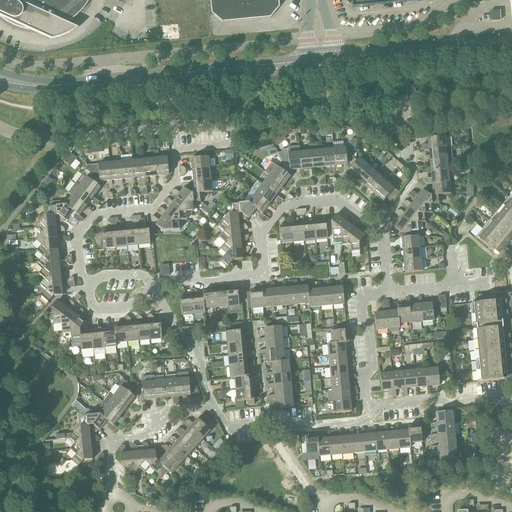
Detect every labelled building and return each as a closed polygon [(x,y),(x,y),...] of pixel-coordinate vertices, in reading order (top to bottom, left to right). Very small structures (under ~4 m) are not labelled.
[(0,0),(0,17),(1,19),(4,20),(6,22),(9,24),(12,25),(14,26),(17,27),(20,28),(23,29),(26,30),(29,30),(51,40),(54,40),(57,39),(60,38),(64,37),(66,35),(69,34),(72,32),(75,31),(78,29),(66,24),(68,22),(71,21),(73,19),(76,17),(78,15),(80,13),(82,11),(84,8),(86,6),(87,3),(89,1),(89,0),(0,0)] [(209,0),(212,23),(261,19),(258,0),(209,0)] [(511,0),(510,1),(510,5),(511,10),(499,11),(500,21),(511,20),(511,26),(511,0)] [(499,11),(489,12),(490,22),(500,21),(500,16),(499,11)] [(321,137),(333,136),(332,128),(320,130),(321,137)] [(428,151),(446,149),(445,137),(449,137),(449,131),(442,132),(427,134),(427,139),(428,143),(428,145),(422,145),(420,148),(420,151),(428,151)] [(277,147),(281,143),(277,137),(273,140),(277,147)] [(348,166),(353,158),(356,141),(352,140),(350,142),(348,145),(343,145),(343,148),(334,149),(335,167),(347,166),(347,165),(348,166)] [(271,141),(265,142),(268,151),(274,149),(271,141)] [(282,164),(289,171),(301,170),(299,153),(299,147),(287,148),(287,150),(280,150),(281,154),(277,154),(282,164)] [(427,162),(429,162),(447,160),(452,160),(451,148),(446,149),(428,151),(429,156),(426,157),(423,157),(421,160),(421,163),(427,162)] [(322,151),(324,168),(335,167),(334,149),(322,151)] [(232,159),(231,151),(231,150),(224,151),(225,160),(232,159)] [(310,152),(312,169),(324,168),(322,151),(310,152)] [(299,153),(301,170),(312,169),(310,152),(299,153)] [(69,165),(75,158),(69,153),(63,160),(69,165)] [(121,157),(121,163),(123,180),(134,179),(132,161),(132,156),(121,157)] [(155,159),(157,177),(168,176),(167,158),(155,159)] [(191,159),(192,171),(209,169),(208,158),(191,159)] [(357,161),(353,158),(348,166),(350,168),(347,172),(356,179),(368,166),(359,159),(357,161)] [(155,159),(144,160),(145,178),(157,177),(155,159)] [(144,160),(132,161),(134,179),(145,178),(144,160)] [(431,173),(448,171),(447,167),(447,160),(429,162),(430,167),(424,168),(422,171),(422,174),(431,173)] [(110,164),(111,181),(123,180),(121,163),(110,164)] [(269,176),(283,186),(290,177),(286,175),(289,171),(282,164),(279,169),(271,163),(264,172),(269,176)] [(96,182),(98,184),(99,182),(111,181),(110,164),(98,165),(99,175),(95,175),(96,182)] [(81,174),(74,184),(93,198),(100,188),(97,186),(98,184),(96,182),(95,175),(86,166),(81,174)] [(356,179),(365,187),(376,174),(368,166),(356,179)] [(210,181),(209,169),(192,171),(193,183),(210,181)] [(432,185),(449,183),(448,171),(431,173),(431,179),(423,180),(423,182),(426,185),(429,185),(432,185)] [(385,182),(376,174),(365,187),(373,195),(385,182)] [(269,176),(262,185),(276,196),(283,186),(269,176)] [(388,179),(385,182),(373,195),(382,203),(396,187),(388,179)] [(210,181),(193,183),(194,194),(199,194),(212,193),(210,181)] [(437,196),(438,196),(450,195),(450,191),(449,183),(432,185),(433,196),(437,196)] [(93,198),(74,184),(67,193),(72,197),(86,207),(93,198)] [(269,205),(276,196),(262,185),(255,195),(269,205)] [(194,194),(191,194),(190,194),(184,190),(183,189),(176,199),(183,205),(192,204),(200,203),(199,194),(194,194)] [(430,196),(429,196),(423,192),(422,191),(415,200),(422,206),(431,205),(439,205),(438,196),(437,196),(433,196),(430,196)] [(511,193),(475,238),(496,255),(511,234),(511,193)] [(255,210),(260,213),(261,214),(269,205),(255,195),(248,204),(255,210)] [(86,207),(72,197),(65,206),(73,211),(73,212),(75,213),(79,216),(86,207)] [(193,212),(192,204),(183,205),(176,199),(169,208),(177,214),(185,213),(193,212)] [(424,214),(424,215),(432,214),(431,205),(422,206),(415,200),(408,209),(415,215),(424,214)] [(237,214),(240,214),(241,214),(247,218),(248,219),(255,210),(248,204),(231,205),(232,214),(237,214)] [(58,216),(64,220),(65,221),(73,212),(73,211),(65,206),(59,206),(53,207),(49,207),(49,216),(50,216),(54,216),(57,216),(58,216)] [(454,218),(458,213),(451,207),(447,212),(454,218)] [(169,208),(162,217),(170,223),(179,222),(186,221),(185,213),(177,214),(169,208)] [(415,215),(408,209),(401,219),(408,224),(417,223),(418,224),(425,223),(424,215),(424,214),(415,215)] [(238,225),(237,214),(232,214),(228,215),(217,227),(223,233),(224,233),(230,226),(238,225)] [(340,230),(346,223),(336,215),(331,221),(330,223),(331,230),(326,231),(327,240),(332,239),(332,240),(340,239),(341,239),(340,230)] [(50,216),(49,216),(45,217),(34,229),(40,235),(41,235),(47,228),(56,228),(54,216),(50,216)] [(170,223),(162,217),(155,226),(163,232),(179,230),(179,222),(170,223)] [(330,223),(331,221),(328,219),(325,223),(313,224),(315,241),(326,240),(327,240),(326,231),(331,230),(330,223)] [(408,224),(401,219),(394,228),(400,232),(401,234),(409,233),(409,238),(418,237),(418,234),(418,224),(417,223),(408,224)] [(341,247),(349,246),(350,245),(349,237),(355,229),(346,223),(340,230),(341,239),(340,239),(341,247)] [(315,241),(313,224),(302,225),(304,242),(315,241)] [(244,225),(238,225),(230,226),(224,233),(223,233),(218,239),(224,244),(225,245),(231,238),(240,237),(239,231),(247,230),(247,228),(244,225)] [(292,244),(304,242),(302,225),(291,226),(292,244)] [(280,245),(292,244),(291,226),(279,227),(280,245)] [(40,235),(35,240),(41,246),(42,246),(48,240),(57,239),(56,233),(56,228),(47,228),(41,235),(40,235)] [(136,229),(138,247),(150,245),(148,228),(136,229)] [(136,229),(125,230),(127,248),(138,247),(136,229)] [(350,245),(349,246),(350,253),(360,252),(359,244),(364,237),(355,229),(349,237),(350,245)] [(114,231),(115,249),(127,248),(125,230),(114,231)] [(104,250),(115,249),(114,231),(102,232),(102,235),(94,236),(96,252),(104,251),(104,250)] [(401,234),(400,232),(397,235),(401,239),(402,251),(420,249),(419,242),(418,237),(409,238),(409,233),(401,234)] [(443,237),(443,247),(450,247),(449,237),(442,232),(440,235),(443,237)] [(242,236),(240,237),(231,238),(225,245),(224,244),(219,250),(225,256),(226,256),(232,249),(241,248),(240,243),(246,242),(248,239),(248,236),(242,236)] [(41,246),(36,252),(42,257),(43,258),(49,251),(58,250),(57,239),(48,240),(42,246),(41,246)] [(242,260),(241,254),(241,248),(232,249),(226,256),(225,256),(220,261),(227,268),(233,261),(242,260)] [(420,249),(402,251),(403,262),(421,260),(420,257),(420,249)] [(43,258),(42,257),(37,263),(43,269),(44,269),(50,263),(59,262),(58,250),(49,251),(43,258)] [(503,254),(511,261),(511,260),(511,256),(506,251),(503,254)] [(9,255),(9,264),(20,263),(19,254),(9,255)] [(421,260),(403,262),(404,274),(422,272),(421,260)] [(51,274),(60,273),(59,262),(50,263),(44,269),(43,269),(38,275),(44,280),(45,281),(51,274)] [(169,277),(168,265),(161,266),(162,277),(169,277)] [(39,286),(46,292),(52,285),(61,284),(60,273),(51,274),(45,281),(44,280),(39,286)] [(287,307),(299,306),(297,288),(296,281),(293,281),(294,289),(286,289),(287,307)] [(285,282),(281,283),(282,290),(274,290),(276,308),(287,307),(286,289),(285,282)] [(323,308),(334,307),(332,289),(332,282),(328,282),(329,289),(321,290),(323,308)] [(265,309),(276,308),(274,290),(274,283),(270,284),(271,291),(263,291),(265,309)] [(317,290),(308,291),(308,305),(309,309),(323,308),(321,290),(320,283),(316,283),(317,290)] [(62,296),(61,284),(52,285),(46,292),(41,297),(48,304),(54,297),(62,296)] [(251,310),(265,309),(263,291),(262,284),(259,285),(260,292),(249,293),(251,310)] [(297,288),(299,306),(308,305),(308,291),(307,287),(297,288)] [(344,306),(342,288),(332,289),(334,307),(344,306)] [(237,289),(225,291),(227,308),(239,307),(237,289)] [(225,291),(214,292),(215,309),(227,308),(225,291)] [(216,312),(215,309),(214,292),(202,293),(204,314),(205,314),(204,310),(212,310),(212,312),(216,312)] [(193,315),(204,314),(202,293),(202,297),(191,298),(193,315)] [(437,297),(439,309),(446,309),(445,296),(437,297)] [(410,324),(421,323),(420,305),(421,305),(421,297),(417,298),(418,306),(410,306),(408,306),(410,324)] [(181,317),(193,315),(191,298),(179,299),(181,317)] [(406,299),(406,307),(397,308),(399,329),(399,325),(410,324),(408,306),(410,306),(409,298),(406,299)] [(56,302),(51,309),(53,326),(61,325),(60,316),(66,309),(56,302)] [(501,322),(498,322),(496,302),(470,304),(472,326),(476,325),(476,330),(472,331),(477,383),(503,380),(498,329),(502,329),(501,322)] [(432,309),(431,304),(421,305),(420,305),(421,323),(433,322),(433,316),(437,315),(437,308),(432,309)] [(66,309),(60,316),(61,325),(62,333),(62,335),(66,339),(68,339),(71,338),(70,332),(71,332),(70,323),(75,316),(71,312),(72,310),(68,307),(66,309)] [(397,308),(396,308),(397,312),(385,313),(387,330),(399,329),(397,308)] [(80,319),(81,317),(77,313),(75,316),(70,323),(71,332),(70,332),(71,338),(71,340),(80,339),(80,334),(79,331),(85,330),(87,328),(86,326),(84,324),(85,323),(80,319)] [(375,331),(387,330),(385,313),(374,314),(375,331)] [(153,323),(153,320),(147,321),(148,323),(149,341),(161,340),(160,322),(153,323)] [(148,323),(136,325),(138,342),(149,341),(148,323)] [(124,326),(126,343),(138,342),(136,325),(124,326)] [(113,327),(113,330),(115,344),(126,343),(124,326),(113,327)] [(265,339),(282,338),(281,328),(264,329),(265,339)] [(113,330),(102,332),(104,349),(116,348),(115,344),(113,330)] [(331,345),(345,344),(349,344),(348,331),(330,333),(331,334),(331,345)] [(105,356),(104,349),(102,332),(91,333),(92,350),(93,357),(105,356)] [(243,332),(226,333),(227,345),(244,343),(244,341),(243,332)] [(91,350),(92,350),(91,333),(80,334),(80,339),(81,351),(82,351),(80,354),(82,355),(91,355),(92,353),(91,350)] [(266,351),(283,349),(282,338),(265,339),(258,340),(258,344),(265,343),(266,351)] [(252,341),(244,341),(244,343),(227,345),(228,356),(245,355),(245,353),(244,345),(252,344),(252,341)] [(327,345),(328,355),(345,354),(345,344),(331,345),(327,345)] [(283,349),(266,351),(259,351),(259,355),(266,354),(267,364),(271,364),(284,362),(283,349)] [(253,352),(245,353),(245,355),(228,356),(229,368),(246,366),(246,364),(245,357),(253,356),(253,352)] [(328,355),(329,367),(346,365),(346,357),(353,357),(352,353),(345,354),(328,355)] [(284,362),(271,364),(272,373),(290,370),(289,362),(284,362)] [(230,380),(234,379),(247,378),(247,368),(255,367),(254,363),(246,364),(246,366),(229,368),(230,380)] [(329,367),(330,378),(347,376),(347,369),(354,368),(353,364),(346,365),(329,367)] [(78,368),(79,376),(87,375),(86,367),(78,368)] [(427,387),(439,386),(437,369),(425,370),(427,387)] [(290,370),(272,373),(266,374),(266,378),(272,377),(273,385),(291,383),(290,370)] [(425,370),(414,371),(416,389),(427,387),(425,370)] [(406,389),(416,389),(414,371),(403,372),(404,390),(406,389)] [(403,372),(391,373),(393,391),(395,391),(402,390),(403,397),(407,396),(406,389),(404,390),(403,372)] [(176,374),(176,380),(178,398),(190,396),(187,373),(176,374)] [(393,391),(391,373),(379,375),(381,392),(391,391),(392,398),(395,398),(395,391),(393,391)] [(347,376),(330,378),(331,389),(349,388),(348,380),(355,379),(355,376),(347,376)] [(247,378),(234,379),(235,390),(253,389),(253,391),(261,390),(261,386),(252,387),(252,378),(247,378)] [(127,408),(134,398),(138,398),(137,391),(123,380),(118,386),(120,388),(113,397),(127,408)] [(176,380),(165,381),(167,399),(178,398),(176,380)] [(167,399),(165,381),(153,383),(155,400),(167,399)] [(143,401),(155,400),(153,383),(142,384),(143,401)] [(267,386),(267,389),(274,389),(274,396),(292,395),(291,383),(273,385),(267,386)] [(349,388),(331,389),(332,400),(350,399),(349,391),(356,391),(356,387),(349,388)] [(254,406),(253,391),(253,389),(235,390),(236,402),(247,401),(247,406),(254,406)] [(218,399),(225,399),(225,391),(217,392),(218,399)] [(268,397),(268,400),(275,400),(275,410),(293,408),(292,395),(274,396),(268,397)] [(113,397),(106,406),(120,417),(127,408),(113,397)] [(350,403),(357,402),(357,398),(350,399),(332,400),(334,414),(351,413),(350,403)] [(109,423),(113,426),(120,417),(106,406),(99,416),(107,421),(107,422),(109,423)] [(83,417),(88,416),(88,411),(88,410),(85,410),(83,408),(79,413),(80,414),(83,417)] [(436,426),(453,424),(452,413),(435,414),(436,424),(436,426)] [(100,431),(107,422),(107,421),(99,416),(83,417),(80,414),(78,417),(79,427),(89,426),(92,426),(93,426),(99,430),(100,431)] [(210,432),(206,428),(210,423),(202,415),(189,429),(202,441),(210,432)] [(436,426),(436,424),(429,425),(429,429),(436,428),(437,436),(437,437),(454,436),(453,424),(436,426)] [(79,428),(72,435),(63,435),(64,440),(68,439),(75,445),(81,438),(90,437),(89,426),(79,427),(79,428)] [(410,445),(409,432),(408,432),(399,433),(398,426),(394,426),(395,433),(397,433),(399,450),(410,449),(410,445)] [(383,427),(383,434),(386,434),(387,451),(399,450),(397,433),(395,433),(387,434),(387,427),(383,427)] [(407,428),(408,432),(409,432),(410,445),(422,444),(420,427),(407,428)] [(376,453),(387,451),(386,434),(383,434),(376,435),(375,428),(371,428),(372,435),(374,435),(376,453)] [(189,429),(182,437),(194,449),(202,441),(189,429)] [(364,429),(360,429),(361,436),(363,436),(364,454),(376,453),(374,435),(372,435),(365,436),(364,429)] [(353,455),(364,454),(363,436),(361,436),(353,437),(353,430),(349,430),(349,438),(351,437),(353,455)] [(341,456),(353,455),(351,437),(349,438),(342,438),(341,431),(337,432),(338,439),(340,438),(341,456)] [(340,438),(338,439),(330,439),(330,432),(326,433),(327,440),(328,440),(330,457),(341,456),(340,438)] [(437,437),(437,436),(430,436),(430,440),(437,439),(438,447),(438,449),(456,447),(454,436),(437,437)] [(91,443),(93,443),(93,437),(90,437),(81,438),(75,445),(69,450),(76,456),(82,449),(91,449),(91,443)] [(187,458),(194,449),(182,437),(174,446),(187,458)] [(306,455),(318,454),(316,441),(318,441),(317,437),(300,438),(300,445),(305,444),(306,455)] [(318,458),(330,457),(328,440),(327,440),(318,441),(316,441),(318,454),(318,458)] [(187,458),(174,446),(170,450),(168,448),(164,453),(166,454),(179,466),(187,458)] [(438,449),(438,447),(431,448),(431,451),(439,451),(439,461),(457,459),(456,447),(438,449)] [(92,461),(91,449),(82,449),(76,456),(71,462),(78,468),(83,461),(92,461)] [(156,460),(155,453),(155,452),(149,452),(148,449),(143,450),(143,453),(144,462),(151,468),(150,468),(156,473),(161,477),(166,471),(167,470),(159,463),(157,461),(156,460)] [(133,463),(132,454),(126,454),(125,452),(120,452),(121,464),(133,476),(139,469),(133,463)] [(144,462),(143,453),(132,454),(133,463),(139,469),(145,474),(150,468),(151,468),(144,462)] [(179,466),(166,454),(159,463),(167,470),(166,471),(171,475),(179,466)] [(38,466),(38,473),(39,477),(47,477),(46,466),(38,466)] [(157,496),(157,493),(157,488),(146,489),(146,494),(146,497),(157,496)]
